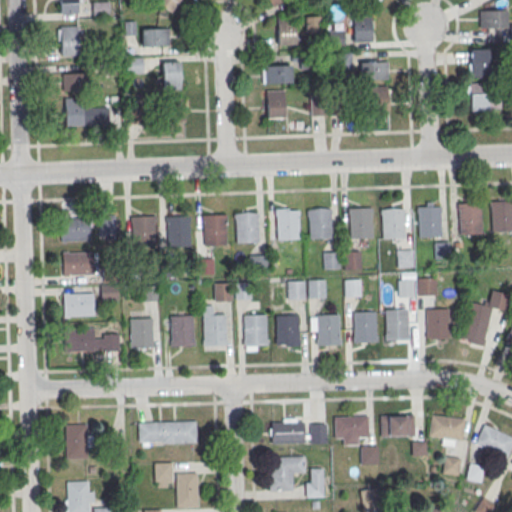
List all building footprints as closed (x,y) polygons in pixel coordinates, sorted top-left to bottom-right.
[(53,0),(54,13),(76,13),(75,0),(53,0)] [(156,0),(156,1),(173,9),(177,0),(156,0)] [(91,1),(108,1),(108,16),(92,16),(91,1)] [(505,27),(505,9),(478,9),(478,27),(505,27)] [(351,40),(370,40),(370,14),(351,14),(351,40)] [(294,43),(294,17),(275,17),(275,43),(294,43)] [(318,31),(318,17),(305,17),(305,31),(318,31)] [(56,54),(76,54),(77,25),(56,25),(56,54)] [(140,45),(170,45),(170,28),(140,28),(140,45)] [(342,30),(330,30),(330,43),(342,43),(342,30)] [(469,48),(469,76),(488,76),(488,48),(469,48)] [(125,58),(142,58),(142,73),(126,73),(125,58)] [(100,60),(116,60),(116,75),(100,75),(100,60)] [(180,88),(180,60),(162,61),(162,89),(180,88)] [(359,79),(387,79),(387,61),(359,61),(359,79)] [(291,64),(262,64),(262,83),(291,83),(291,64)] [(61,90),(81,90),(81,72),(61,72),(61,90)] [(486,110),(486,82),(468,82),(468,110),(486,110)] [(387,113),(387,86),(369,86),(369,113),(387,113)] [(283,90),(266,90),(266,117),(283,117),(283,90)] [(162,121),(184,121),(184,93),(162,93),(162,121)] [(62,97),(63,124),(113,124),(113,107),(82,107),(82,97),(62,97)] [(128,108),(145,107),(145,122),(129,123),(128,108)] [(511,200),(490,201),(490,231),(511,230),(511,200)] [(458,204),(459,234),(481,233),(480,203),(458,204)] [(417,206),(418,236),(440,236),(439,206),(417,206)] [(348,208),(349,238),(371,237),(371,207),(348,208)] [(308,208),(308,238),(331,238),(330,208),(308,208)] [(380,208),(381,238),(403,238),(403,208),(380,208)] [(275,209),(276,240),(298,239),(297,209),(275,209)] [(234,212),(235,243),(257,242),(256,212),(234,212)] [(202,214),(203,245),(225,244),(224,214),(202,214)] [(131,216),(132,246),(154,246),(153,215),(131,216)] [(166,216),(167,247),(189,246),(188,216),(166,216)] [(90,217),(58,217),(58,240),(90,240),(90,217)] [(433,242),(449,241),(450,258),(434,259),(433,242)] [(396,250),(411,249),(412,266),(397,267),(396,250)] [(92,251),(61,251),(61,274),(92,274),(92,251)] [(322,252),(338,251),(338,268),(323,269),(322,252)] [(343,252),(359,251),(360,268),(344,268),(343,252)] [(250,255),(266,254),(267,271),(251,272),(250,255)] [(196,258),(212,257),(212,274),(197,275),(196,258)] [(159,261),(175,260),(176,277),(160,277),(159,261)] [(124,262),(140,262),(141,278),(125,279),(124,262)] [(100,265),(116,265),(116,281),(101,282),(100,265)] [(416,278),(435,277),(435,294),(416,295),(416,278)] [(343,280),(358,279),(359,296),(343,296),(343,280)] [(396,280),(412,279),(413,296),(397,296),(396,280)] [(308,281),(324,280),(324,297),(309,298),(308,281)] [(234,282),(249,282),(250,298),(235,299),(234,282)] [(287,282),(303,282),(303,298),(288,299),(287,282)] [(213,283),(229,283),(230,299),(214,300),(213,283)] [(100,285),(116,284),(116,301),(101,301),(100,285)] [(142,285),(157,285),(158,301),(143,302),(142,285)] [(483,344),(489,309),(503,312),(507,292),(489,289),(487,303),(468,299),(461,339),(483,344)] [(93,291),(61,291),(61,315),(93,315),(93,291)] [(201,305),(202,345),(225,344),(224,314),(212,315),(212,305),(201,305)] [(384,309),(385,339),(407,338),(407,308),(384,309)] [(425,309),(425,339),(448,338),(447,308),(425,309)] [(352,311),(353,341),(375,341),(374,311),(352,311)] [(316,314),(317,344),(339,344),(338,313),(316,314)] [(242,315),(243,345),(265,344),(265,314),(242,315)] [(275,314),(275,345),(298,344),(297,314),(275,314)] [(169,315),(170,345),(192,345),(191,315),(169,315)] [(128,318),(129,348),(151,347),(151,317),(128,318)] [(63,350),(118,350),(118,332),(94,332),(94,327),(63,327),(63,350)] [(430,414),(464,418),(461,440),(427,435),(430,414)] [(413,415),(379,415),(379,435),(413,435),(413,415)] [(367,416),(334,416),(334,436),(343,436),(343,444),(357,444),(357,436),(367,436),(367,416)] [(303,418),(269,418),(269,443),(303,443),(303,418)] [(196,443),(196,420),(137,420),(137,443),(196,443)] [(309,443),(325,443),(325,422),(309,422),(309,443)] [(85,424),(64,424),(65,458),(86,457),(85,424)] [(483,424),(511,438),(511,443),(505,458),(474,443),(483,424)] [(412,454),(425,454),(425,441),(412,441),(412,454)] [(376,463),(376,445),(360,445),(360,463),(376,463)] [(459,457),(443,455),(442,473),(457,474),(459,457)] [(271,457),(303,456),(304,471),(292,472),(292,490),(268,490),(268,473),(271,473),(271,457)] [(155,463),(171,462),(171,476),(155,477),(155,463)] [(483,465),(468,463),(466,479),(480,481),(483,465)] [(304,478),(304,496),(322,496),(322,467),(310,467),(310,478),(304,478)] [(196,472),(175,473),(176,507),(197,506),(196,472)] [(87,511),(87,481),(66,481),(66,511),(87,511)] [(473,511),(474,511),(487,511),(493,504),(481,497),(473,511)]
